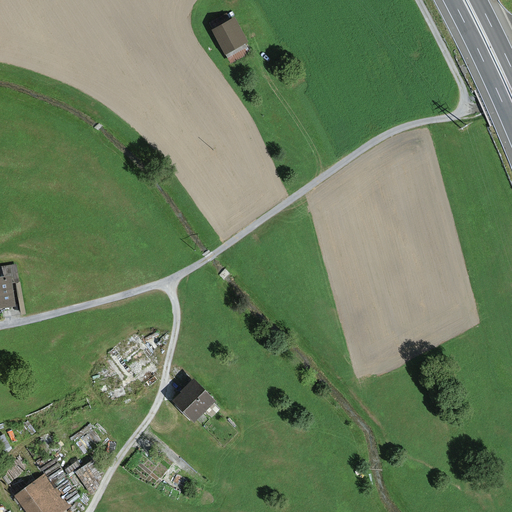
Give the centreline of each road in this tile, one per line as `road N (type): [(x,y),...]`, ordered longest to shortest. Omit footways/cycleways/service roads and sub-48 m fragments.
road 1 (motorway): [(451,0),(511,124)]
road 2 (track): [(457,118),(468,107),(419,0)]
